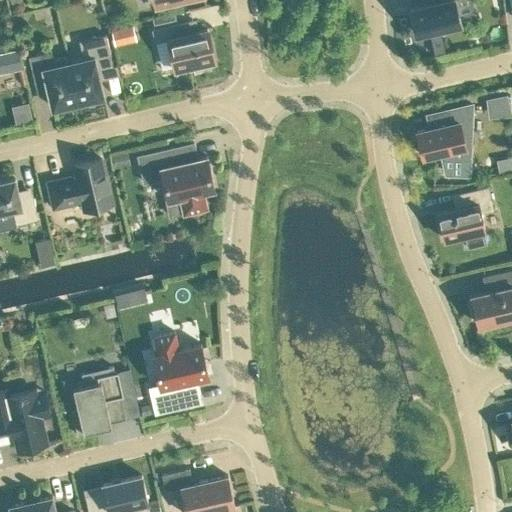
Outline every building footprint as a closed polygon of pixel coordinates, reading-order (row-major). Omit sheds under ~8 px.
[(410,7),(416,33),(439,27),(445,26),(446,29),(460,26),(454,0),(435,0),(436,1),(410,7)] [(175,18),(173,12),(152,17),(154,23),(175,18)] [(137,21),(115,24),(117,40),(139,38),(137,21)] [(151,27),(154,41),(168,37),(175,66),(193,62),(195,70),(210,66),(208,58),(214,57),(207,27),(179,33),(177,21),(151,27)] [(439,27),(428,30),(434,52),(444,50),(439,27)] [(83,57),(69,61),(68,61),(77,100),(81,99),(86,102),(96,99),(99,95),(103,94),(98,72),(100,68),(112,65),(105,33),(78,39),(83,57)] [(0,72),(22,67),(18,48),(0,52),(0,72)] [(68,61),(69,61),(68,55),(53,58),(50,49),(28,55),(34,82),(46,79),(52,106),(56,105),(61,108),(70,105),(74,101),(77,100),(68,61)] [(511,107),(510,94),(488,99),(491,112),(511,107)] [(15,100),(18,119),(34,116),(31,98),(15,100)] [(443,158),(469,159),(471,102),(447,108),(447,122),(416,129),(422,154),(441,150),(443,158)] [(202,189),(214,186),(206,154),(197,156),(193,141),(137,154),(143,180),(163,176),(168,197),(180,194),(183,210),(206,205),(202,189)] [(129,163),(126,151),(112,154),(114,166),(129,163)] [(82,199),(84,207),(112,201),(101,157),(74,163),(76,174),(48,180),(54,206),(82,199)] [(0,209),(11,207),(14,223),(38,218),(32,192),(18,195),(14,178),(15,178),(14,176),(13,177),(0,180),(0,209)] [(437,211),(443,237),(484,227),(480,211),(492,208),(487,185),(459,191),(462,205),(437,211)] [(54,257),(52,243),(51,235),(40,236),(42,258),(54,257)] [(470,301),(473,316),(477,316),(478,323),(492,320),(493,324),(508,321),(507,316),(511,315),(511,267),(486,273),(490,289),(471,293),(473,301),(470,301)] [(149,386),(155,411),(202,400),(196,376),(208,374),(200,342),(178,347),(174,329),(153,334),(157,351),(153,352),(160,383),(149,386)] [(71,407),(77,433),(96,429),(96,427),(111,423),(110,420),(124,417),(119,394),(123,393),(117,369),(114,370),(112,364),(95,368),(98,379),(73,385),(78,406),(71,407)] [(0,439),(15,436),(18,447),(46,440),(40,414),(49,412),(44,389),(35,391),(34,388),(8,394),(7,388),(0,389),(0,439)] [(149,402),(140,404),(142,414),(151,412),(149,402)] [(227,473),(192,481),(188,466),(161,472),(165,489),(181,485),(186,511),(199,511),(234,504),(227,473)] [(85,495),(88,511),(119,511),(118,506),(147,499),(141,473),(102,482),(104,491),(85,495)] [(10,503),(11,506),(7,507),(7,511),(71,511),(71,508),(55,511),(51,494),(10,503)] [(152,511),(160,510),(158,499),(147,502),(148,511),(152,511)]
